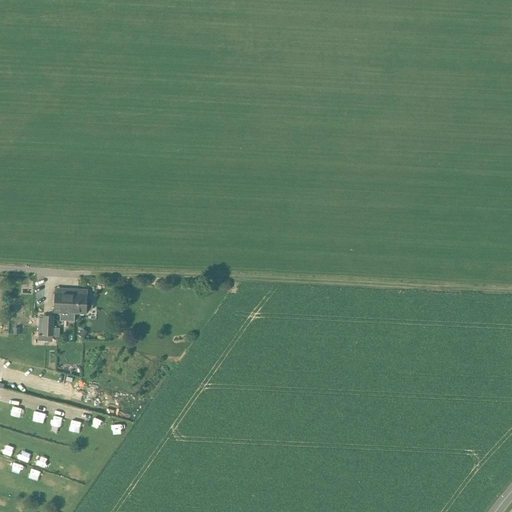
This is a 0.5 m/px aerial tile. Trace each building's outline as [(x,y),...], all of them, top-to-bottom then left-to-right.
[(54,292),(53,312),(61,312),(60,318),(75,318),(75,313),(87,314),(87,312),(90,311),(92,309),(93,300),(90,297),(88,297),(88,294),(54,292)] [(38,336),(38,341),(53,341),(53,339),(54,316),(43,316),(43,318),(39,318),(39,332),(43,333),(43,335),(43,336),(38,336)] [(81,331),(78,335),(84,339),(87,334),(81,331)] [(52,415),(50,425),(61,428),(64,418),(52,415)] [(96,419),(92,430),(103,433),(107,423),(96,419)] [(69,435),(79,438),(84,423),(74,420),(69,435)] [(30,462),(38,466),(42,457),(33,453),(30,462)] [(27,467),(23,476),(33,480),(36,471),(27,467)]
